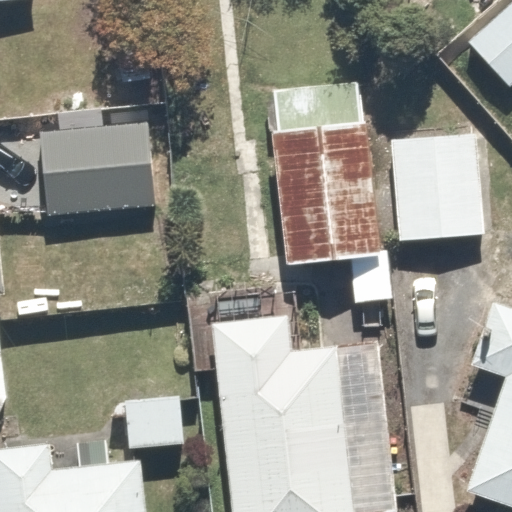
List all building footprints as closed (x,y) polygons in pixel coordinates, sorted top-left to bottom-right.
[(37,0),(1,0),(1,26),(38,27),(37,0)] [(511,83),(511,10),(475,42),(511,84),(511,83)] [(160,126),(118,127),(117,105),(96,106),(95,75),(39,77),(40,113),(70,112),(71,129),(41,130),(44,214),(164,209),(160,126)] [(511,188),(488,190),(484,121),(391,126),(389,79),(279,84),(288,267),(352,264),(354,308),(400,306),(398,262),(397,243),(490,238),(491,266),(511,265),(511,188)] [(0,299),(9,299),(0,238),(0,299)] [(506,377),(470,496),(511,508),(511,311),(497,307),(475,375),(506,377)] [(9,314),(0,314),(0,402),(13,402),(9,314)] [(237,511),(356,511),(340,344),(297,349),(292,317),(218,329),(237,511)] [(133,423),(132,455),(191,457),(193,395),(123,393),(122,423),(133,423)] [(55,443),(0,451),(0,511),(147,511),(143,463),(54,466),(55,443)]
